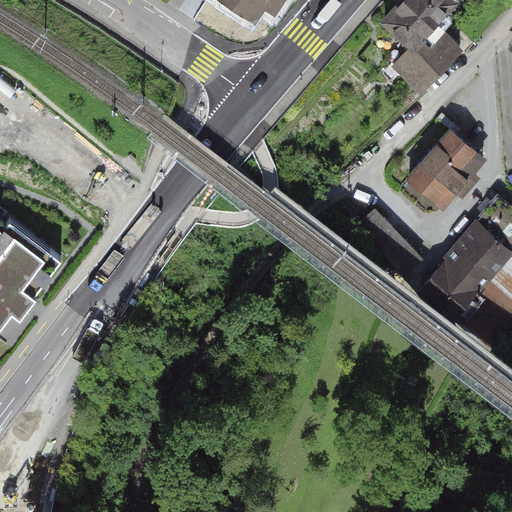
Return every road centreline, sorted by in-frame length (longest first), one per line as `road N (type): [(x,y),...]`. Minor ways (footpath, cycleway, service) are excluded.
road 1 (secondary): [(252,103),(172,199),(0,443)]
road 2 (track): [(364,179),(271,258),(215,321),(159,408),(148,511)]
road 3 (residential): [(483,53),(364,179),(422,227),(450,225),(498,175)]
road 4 (residential): [(252,103),(114,0)]
road 5 (secondary): [(344,0),(252,103)]
road 6 (residential): [(498,175),(483,53)]
